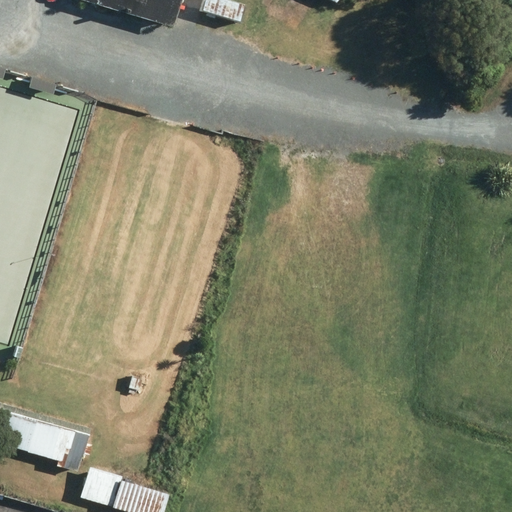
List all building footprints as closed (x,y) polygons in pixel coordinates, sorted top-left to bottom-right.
[(78,0),(170,27),(177,0),(78,0)] [(202,0),(200,10),(239,21),(244,4),(228,0),(202,0)] [(132,376),(128,392),(135,394),(136,389),(138,389),(141,378),(132,376)] [(0,443),(57,459),(55,465),(76,470),(81,452),(87,454),(90,444),(84,443),(86,433),(0,409),(0,443)] [(118,480),(120,476),(88,466),(79,497),(129,511),(161,511),(167,494),(163,492),(167,479),(132,468),(128,483),(118,480)]
